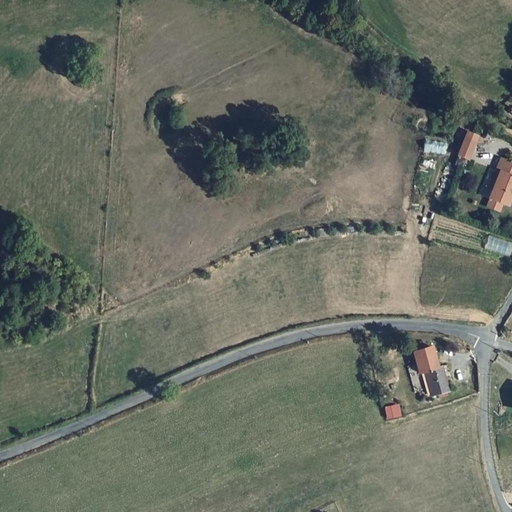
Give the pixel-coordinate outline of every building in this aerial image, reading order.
[(467,129),(457,152),(467,157),(478,134),(467,129)] [(511,195),(511,161),(500,157),(495,167),(501,170),(494,187),(489,198),(491,199),(502,203),(508,205),(511,197),(511,195)] [(457,158),(454,164),(465,168),(468,161),(457,158)] [(488,184),(494,187),(501,170),(495,167),(488,184)] [(502,203),(491,199),(488,206),(499,210),(502,203)] [(489,235),(485,247),(507,254),(510,243),(489,235)] [(416,372),(420,371),(428,396),(445,390),(437,365),(433,367),(427,347),(410,352),(416,372)] [(398,402),(384,406),(387,418),(402,415),(398,402)]
